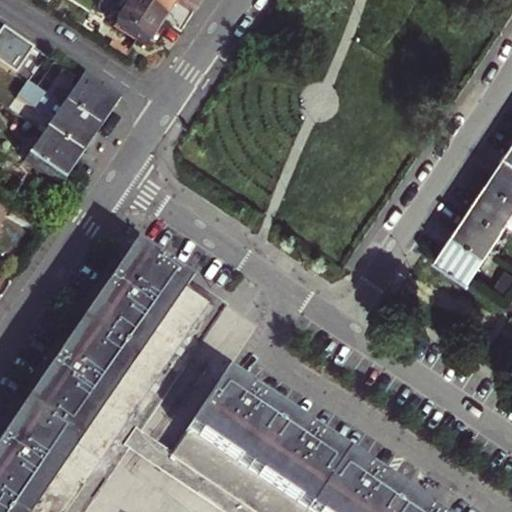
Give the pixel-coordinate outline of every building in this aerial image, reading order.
[(147,44),(163,20),(131,0),(100,0),(98,4),(110,12),(113,8),(120,13),(119,15),(115,22),(114,23),(147,44)] [(131,0),(163,20),(175,0),(131,0)] [(110,20),(115,22),(119,15),(115,12),(110,20)] [(106,40),(102,45),(123,60),(126,55),(106,40)] [(7,111),(44,135),(77,158),(95,132),(62,109),(26,83),(7,111)] [(113,105),(79,83),(62,109),(95,132),(113,105)] [(77,158),(44,135),(26,162),(58,185),(77,158)] [(511,153),(510,152),(493,178),(511,190),(511,153)] [(24,181),(0,167),(0,199),(9,205),(15,204),(20,196),(18,192),(24,181)] [(511,190),(493,178),(475,204),(505,224),(511,213),(511,190)] [(475,204),(458,230),(488,250),(496,254),(506,238),(499,233),(505,224),(475,204)] [(17,205),(10,217),(32,229),(39,217),(17,205)] [(458,230),(441,256),(471,276),(488,250),(458,230)] [(0,511),(59,511),(203,300),(168,277),(140,258),(132,252),(108,288),(105,286),(99,294),(95,300),(98,302),(94,308),(57,360),(52,368),(50,366),(41,379),(44,381),(0,444),(0,511)] [(247,511),(166,458),(145,444),(136,438),(226,307),(172,271),(168,277),(203,300),(59,511),(85,511),(127,451),(136,457),(217,511),(247,511)] [(406,511),(374,490),(377,485),(370,480),(365,477),(362,482),(314,450),(318,445),(310,440),(304,436),(301,441),(252,408),(255,403),(249,399),(243,395),(240,400),(216,384),(166,458),(247,511),(406,511)]
